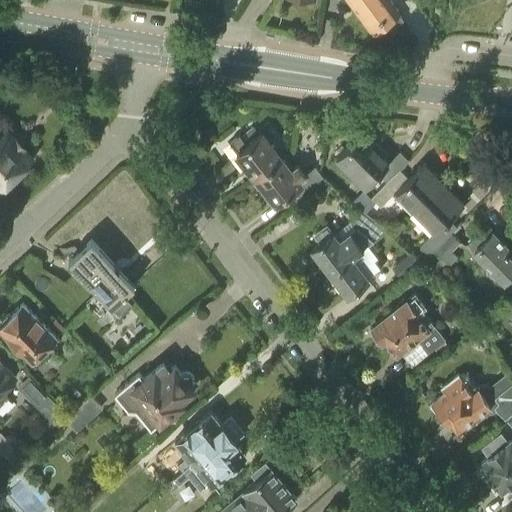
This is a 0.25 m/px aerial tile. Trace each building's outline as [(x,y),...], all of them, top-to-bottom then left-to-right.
[(385,20),(370,0),(348,0),(371,31),(385,20)] [(370,0),(385,20),(390,27),(401,18),(397,12),(398,11),(390,0),(370,0)] [(0,185),(5,180),(9,180),(13,176),(14,172),(16,170),(20,169),(24,166),(25,161),(30,156),(20,146),(22,143),(15,136),(13,139),(0,125),(0,124),(0,185)] [(255,176),(280,157),(261,132),(246,143),(238,133),(228,141),(236,151),(255,176)] [(386,181),(399,169),(409,160),(399,150),(388,162),(380,154),(384,149),(375,141),(362,154),(349,142),(335,156),(365,186),(353,200),(360,207),(367,213),(376,202),(370,196),(386,181)] [(283,154),(280,157),(255,176),(275,202),(295,187),(302,196),(324,179),(314,165),(304,173),(297,163),(292,166),(283,154)] [(407,177),(399,169),(386,181),(370,196),(376,202),(380,206),(395,190),(415,210),(443,182),(423,162),(407,177)] [(464,202),(443,182),(415,210),(435,230),(419,246),(428,255),(433,250),(451,232),(456,226),(448,218),(464,202)] [(367,213),(360,207),(348,221),(355,226),(338,239),(333,232),(332,232),(326,225),(314,233),(320,242),(311,249),(330,273),(368,245),(373,241),(386,230),(367,213)] [(508,247),(486,224),(466,244),(503,280),(511,271),(511,258),(505,251),(508,247)] [(460,241),(451,232),(433,250),(449,265),(457,257),(451,250),(460,241)] [(132,301),(125,294),(134,286),(89,236),(68,255),(113,305),(112,306),(118,314),(132,301)] [(377,257),(368,245),(330,273),(346,295),(368,278),(367,276),(379,267),(373,259),(377,257)] [(395,265),(402,275),(421,260),(411,253),(395,265)] [(384,339),(396,354),(416,338),(427,353),(445,339),(433,323),(431,324),(420,309),(424,306),(414,293),(406,300),(405,299),(370,326),(382,341),(384,339)] [(56,335),(23,301),(9,315),(4,315),(0,318),(0,328),(34,363),(48,350),(44,347),(56,335)] [(98,361),(86,372),(97,384),(109,373),(98,361)] [(14,377),(0,362),(0,401),(7,395),(2,390),(14,377)] [(181,374),(174,365),(169,369),(163,362),(143,378),(139,372),(114,393),(127,409),(136,410),(145,402),(160,420),(182,402),(179,399),(192,388),(191,386),(192,385),(193,383),(193,382),(194,381),(194,379),(193,378),(193,376),(192,375),(191,374),(190,373),(188,372),(187,372),(185,372),(184,372),(182,373),(181,374)] [(427,372),(422,365),(413,371),(418,379),(427,372)] [(511,383),(501,392),(496,392),(495,393),(489,385),(481,384),(477,387),(466,373),(461,377),(457,373),(441,385),(444,390),(428,402),(434,410),(437,408),(449,423),(453,420),(458,427),(488,404),(491,408),(496,404),(505,416),(511,411),(511,383)] [(46,391),(32,377),(21,387),(37,403),(47,393),(46,391)] [(64,415),(75,428),(100,407),(90,394),(64,415)] [(182,469),(237,424),(230,416),(222,424),(211,411),(174,441),(186,456),(177,463),(182,469)] [(237,424),(182,469),(173,477),(178,483),(188,475),(201,490),(245,453),(235,440),(244,432),(237,424)] [(0,451),(10,462),(21,453),(0,431),(0,451)] [(501,490),(511,480),(511,440),(510,438),(502,445),(495,435),(481,446),(488,455),(479,462),(501,490)] [(265,461),(251,472),(257,479),(216,511),(279,511),(296,498),(271,467),(270,468),(265,461)]
